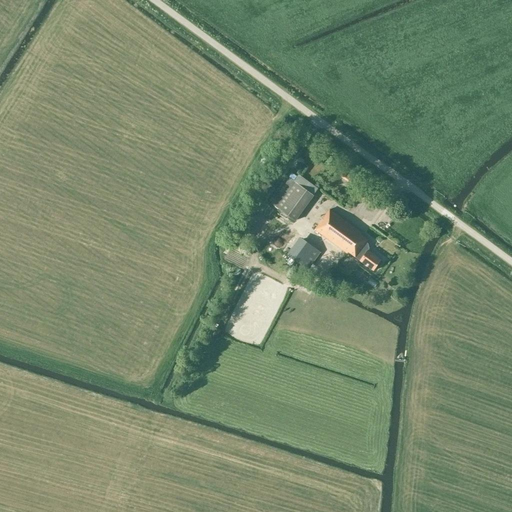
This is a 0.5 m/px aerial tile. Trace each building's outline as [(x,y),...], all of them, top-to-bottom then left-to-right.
[(313,195),(293,181),(289,178),(271,204),(275,207),(295,221),(313,195)] [(371,215),(378,221),(385,213),(378,207),(371,215)] [(329,209),(315,229),(346,253),(347,252),(373,270),(380,261),(368,251),(369,249),(368,244),(365,242),(367,240),(360,235),(361,233),(329,209)] [(273,238),(281,238),(281,230),(273,230),(273,238)] [(299,240),(288,257),(308,271),(319,254),(299,240)]
